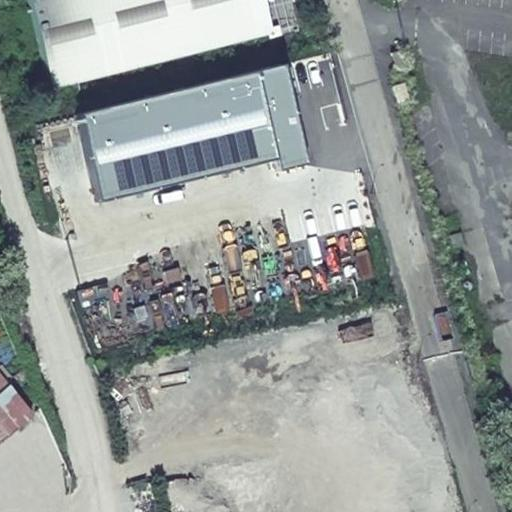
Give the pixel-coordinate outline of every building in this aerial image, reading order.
[(24,0),(47,92),(268,34),(259,0),(24,0)] [(389,53),(394,71),(406,67),(400,50),(389,53)] [(391,86),(396,103),(409,100),(404,82),(391,86)] [(449,237),(452,248),(462,245),(459,233),(449,237)] [(0,440),(29,416),(0,380),(0,440)]
